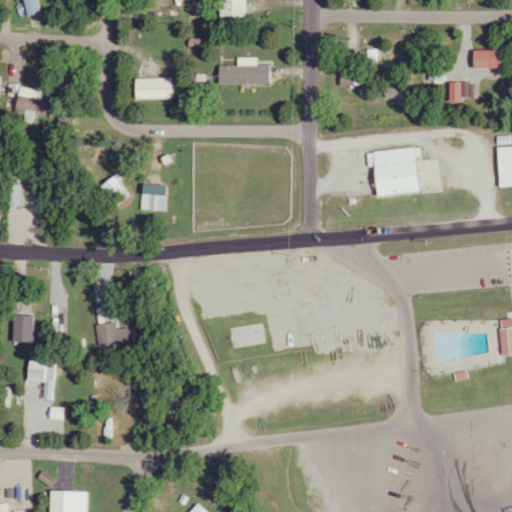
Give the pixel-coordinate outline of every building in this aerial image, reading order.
[(245,17),(244,0),(214,0),(214,17),(245,17)] [(494,68),(494,50),(468,50),(468,68),(494,68)] [(219,66),(219,85),(268,85),(268,66),(219,66)] [(177,78),(139,78),(140,100),(177,100),(177,78)] [(48,113),(48,89),(23,89),(23,113),(48,113)] [(370,197),(421,193),(417,148),(366,152),(370,197)] [(127,200),(129,188),(115,186),(113,197),(127,200)] [(37,217),(49,207),(34,190),(22,200),(37,217)] [(144,210),(169,210),(169,194),(144,194),(144,210)] [(41,342),(41,316),(20,316),(20,342),(41,342)] [(511,319),(496,319),(496,354),(511,354),(511,319)] [(122,345),(120,323),(97,325),(99,347),(122,345)] [(59,401),(60,362),(33,361),(33,383),(50,383),(50,400),(59,401)] [(91,511),(92,491),(56,491),(55,511),(91,511)] [(202,511),(196,503),(183,511),(202,511)]
